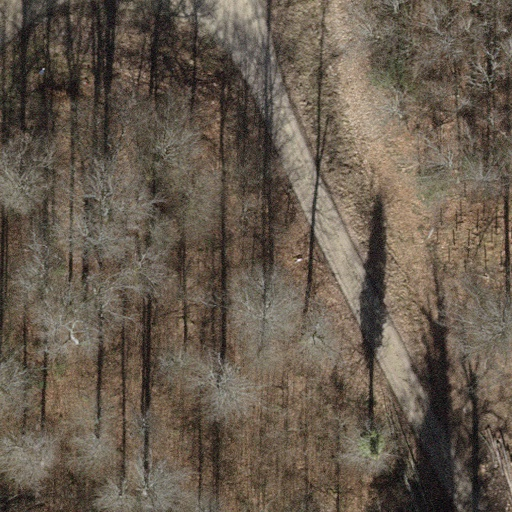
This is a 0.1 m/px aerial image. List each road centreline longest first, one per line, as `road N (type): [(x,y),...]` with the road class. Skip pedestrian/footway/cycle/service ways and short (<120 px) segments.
road 1 (track): [(200,0),(281,126),(483,511)]
road 2 (track): [(328,0),(372,154),(478,408),(477,500)]
